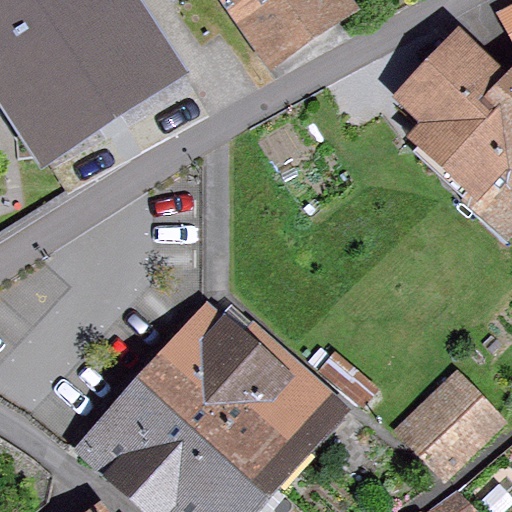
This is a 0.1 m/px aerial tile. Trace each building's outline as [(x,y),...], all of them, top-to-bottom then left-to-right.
[(120,0),(0,0),(0,92),(42,158),(170,75),(120,0)] [(227,0),(226,1),(265,57),(338,6),(333,0),(227,0)] [(461,202),(500,235),(511,221),(511,170),(473,134),(499,105),(484,91),(493,82),(492,81),(458,46),(407,101),(436,129),(423,143),(472,189),(461,202)] [(511,84),(500,73),(492,81),(493,82),(484,91),(499,105),(473,134),(511,170),(511,84)] [(243,392),(301,445),(334,409),(254,336),(243,348),(207,315),(196,328),(168,359),(226,411),(243,392)] [(224,443),(268,481),(301,445),(243,392),(226,411),(168,359),(140,390),(173,419),(163,431),(204,466),(224,443)] [(423,454),(446,477),(498,428),(456,380),(429,405),(451,428),(423,454)] [(84,452),(148,511),(238,511),(268,481),(224,443),(204,466),(163,431),(173,419),(140,390),(84,452)] [(429,405),(401,431),(423,454),(451,428),(429,405)] [(472,511),(474,511),(456,491),(426,511),(472,511)]
